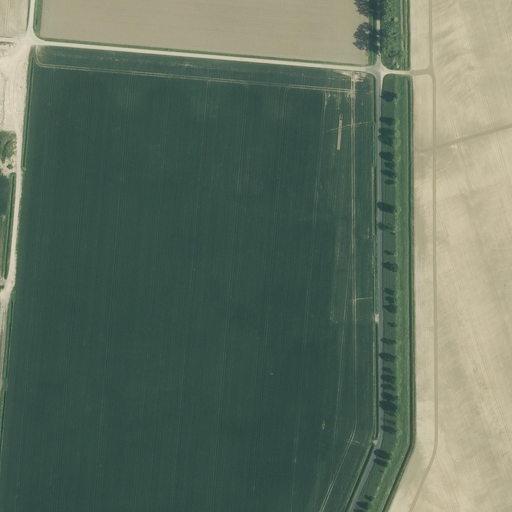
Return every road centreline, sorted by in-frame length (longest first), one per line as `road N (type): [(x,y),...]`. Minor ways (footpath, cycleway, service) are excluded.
road 1 (unclassified): [(350,511),(381,431),(378,71)]
road 2 (unclassified): [(378,71),(29,42)]
